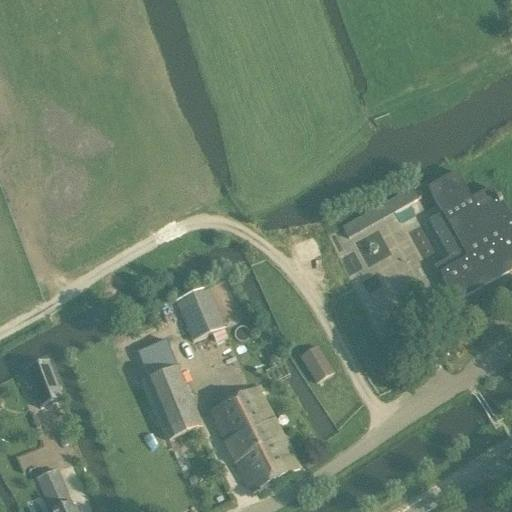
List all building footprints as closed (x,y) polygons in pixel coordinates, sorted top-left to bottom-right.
[(456,174),(429,189),(442,214),(428,222),(453,267),(440,274),(455,302),(511,270),(511,234),(511,235),(508,228),(511,225),(511,224),(498,200),(497,201),(490,189),(470,199),(456,174)] [(392,214),(393,214),(415,201),(409,191),(387,203),(392,214)] [(193,344),(224,330),(206,290),(175,303),(193,344)] [(315,385),(332,375),(317,349),(300,360),(315,385)] [(40,410),(60,402),(63,401),(48,363),(26,372),(40,410)] [(176,369),(143,383),(169,443),(202,428),(176,369)] [(253,495),(299,471),(283,440),(282,440),(259,394),(263,392),(260,388),(211,413),(214,425),(233,464),(253,495)] [(50,511),(48,511),(73,511),(55,471),(37,481),(50,511)] [(486,511),(479,499),(454,511),(486,511)]
